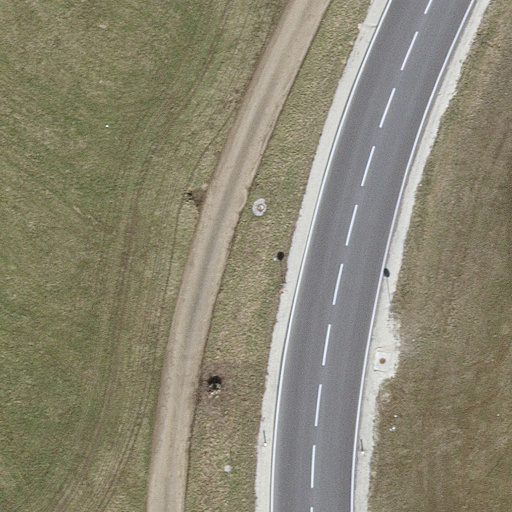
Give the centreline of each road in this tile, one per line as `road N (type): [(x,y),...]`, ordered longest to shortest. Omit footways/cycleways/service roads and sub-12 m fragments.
road 1 (track): [(179,511),(178,418),(223,250),(288,65),(322,0)]
road 2 (primary): [(312,511),(333,277),(408,58),(437,0)]
